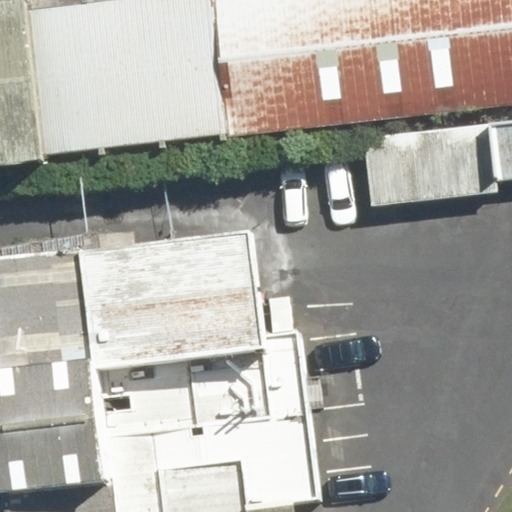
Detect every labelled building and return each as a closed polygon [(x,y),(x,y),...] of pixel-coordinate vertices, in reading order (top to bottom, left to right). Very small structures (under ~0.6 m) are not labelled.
[(511,0),(111,0),(58,6),(74,151),(511,101),(511,0)] [(0,173),(45,169),(27,13),(0,15),(0,173)] [(511,125),(370,142),(377,202),(511,186),(511,125)] [(262,245),(101,263),(129,511),(327,511),(308,340),(274,344),(262,245)] [(129,511),(101,263),(0,274),(0,511),(129,511)]
